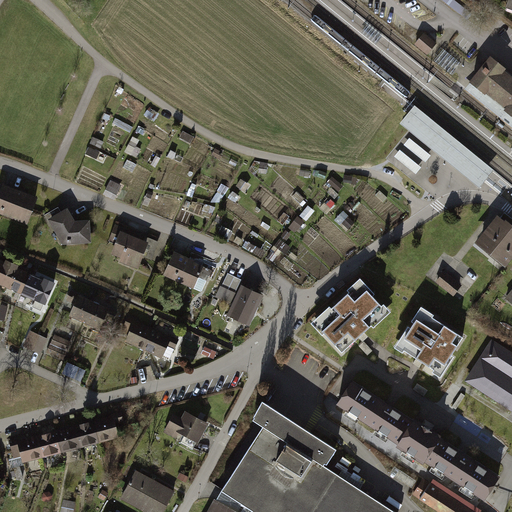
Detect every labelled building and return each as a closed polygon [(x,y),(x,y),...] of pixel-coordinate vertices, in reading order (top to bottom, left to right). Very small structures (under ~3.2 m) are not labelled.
[(437,46),(423,33),(413,44),(428,56),(437,46)] [(511,77),(488,58),(470,80),(511,113),(511,77)] [(511,124),(511,113),(470,80),(465,86),(511,124)] [(401,123),(480,188),(495,169),(416,105),(401,123)] [(404,148),(404,147),(396,156),(417,173),(432,155),(412,138),(404,148)] [(109,181),(103,193),(112,197),(118,185),(109,181)] [(34,198),(2,185),(0,189),(0,205),(0,206),(0,211),(24,221),(34,198)] [(47,221),(49,220),(49,219),(60,213),(56,206),(43,214),(47,221)] [(69,219),(65,211),(60,213),(49,219),(49,220),(62,241),(87,240),(86,222),(76,222),(75,222),(75,223),(72,224),(72,223),(70,223),(68,219),(69,219)] [(511,263),(511,222),(501,214),(478,242),(510,267),(511,263)] [(136,239),(137,236),(114,226),(109,238),(116,241),(119,233),(136,239)] [(138,259),(144,243),(140,241),(136,239),(119,233),(116,241),(112,252),(131,260),(129,264),(135,266),(138,259)] [(138,259),(145,262),(153,243),(141,238),(140,241),(144,243),(138,259)] [(200,267),(186,261),(187,260),(173,253),(163,272),(192,286),(196,276),(200,267)] [(0,282),(6,285),(14,267),(14,268),(15,266),(5,261),(4,263),(0,261),(0,282)] [(200,267),(196,276),(204,280),(209,270),(200,266),(200,267)] [(20,292),(28,274),(14,268),(14,267),(6,285),(20,292)] [(438,281),(455,294),(463,284),(447,270),(438,281)] [(464,279),(469,283),(475,276),(470,272),(464,279)] [(220,286),(232,292),(238,279),(226,273),(220,286)] [(28,274),(20,292),(34,298),(40,286),(42,281),(42,280),(28,274)] [(391,309),(360,277),(316,319),(346,351),(391,309)] [(228,315),(245,323),(259,294),(241,286),(228,315)] [(66,299),(74,302),(77,296),(78,294),(69,291),(66,299)] [(83,320),(91,302),(77,296),(74,302),(69,314),(83,320)] [(91,302),(83,320),(98,327),(103,316),(106,309),(91,302)] [(468,331),(423,302),(397,342),(443,371),(468,331)] [(106,307),(106,309),(103,316),(111,319),(115,311),(106,307)] [(133,321),(134,320),(126,316),(123,324),(130,327),(133,321)] [(124,339),(142,347),(149,332),(143,329),(145,327),(133,321),(130,327),(124,339)] [(23,345),(39,352),(46,338),(29,330),(23,345)] [(155,335),(149,332),(142,347),(160,356),(165,344),(168,337),(156,332),(155,335)] [(69,341),(53,334),(45,352),(61,359),(69,341)] [(169,336),(168,337),(165,344),(172,347),(176,339),(169,336)] [(511,348),(495,338),(469,379),(511,406),(511,348)] [(167,359),(172,347),(165,344),(160,356),(167,359)] [(66,360),(60,372),(72,378),(78,365),(66,360)] [(152,367),(142,370),(144,381),(155,378),(152,367)] [(358,379),(341,404),(492,500),(508,474),(358,379)] [(270,422),(226,489),(261,511),(402,511),(403,511),(332,465),(344,447),(272,400),(261,417),(270,422)] [(179,436),(183,430),(200,439),(209,421),(188,410),(184,418),(176,413),(167,430),(179,436)] [(108,414),(108,417),(92,421),(98,441),(117,436),(114,425),(118,424),(115,412),(108,414)] [(73,426),(79,445),(98,441),(92,421),(73,426)] [(59,450),(79,445),(73,426),(54,431),(59,450)] [(35,436),(40,455),(59,450),(54,431),(35,436)] [(35,436),(19,440),(18,437),(11,439),(14,451),(18,450),(21,460),(40,455),(35,436)] [(138,470),(124,495),(154,511),(162,511),(174,490),(138,470)] [(181,470),(178,477),(185,481),(189,475),(181,470)] [(484,507),(435,477),(422,498),(444,511),(486,511),(483,510),(484,507)] [(98,496),(103,499),(108,490),(103,487),(98,496)] [(261,511),(226,489),(215,498),(241,511),(261,511)] [(46,491),(43,500),(50,503),(54,493),(46,491)] [(241,511),(215,498),(207,511),(241,511)] [(66,499),(63,511),(72,511),(75,501),(66,499)]
